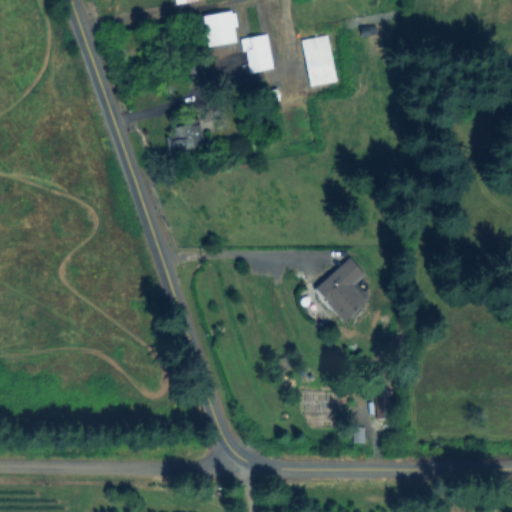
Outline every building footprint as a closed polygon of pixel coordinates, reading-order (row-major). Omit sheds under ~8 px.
[(237,41),(207,46),(202,15),(234,10),(238,26),(234,27),(237,41)] [(336,80),(311,86),(301,40),(326,35),(336,80)] [(273,68),(250,72),(244,40),(266,36),(273,68)] [(207,73),(190,77),(187,64),(204,61),(207,73)] [(278,101),(272,102),(270,90),(276,89),(278,101)] [(205,143),(169,151),(167,137),(176,134),(174,127),(199,120),(205,143)] [(368,299),(345,322),(314,292),(349,257),(365,273),(354,285),(368,299)] [(291,369),(281,374),(275,361),(285,356),(291,369)] [(394,417),(379,418),(376,394),(392,392),(394,417)]
